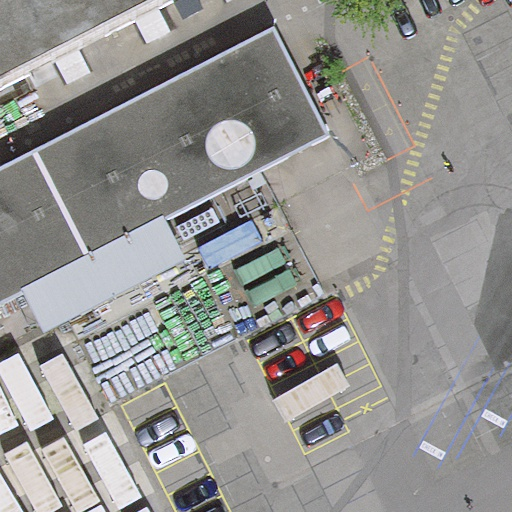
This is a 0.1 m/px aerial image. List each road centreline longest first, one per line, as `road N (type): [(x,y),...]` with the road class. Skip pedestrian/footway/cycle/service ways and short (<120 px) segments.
road 1 (unknown): [(484,511),(364,279),(351,235),(356,205),(372,186),(483,130)]
road 2 (unknown): [(295,511),(224,377)]
road 3 (unknown): [(440,0),(434,22),(445,56),(483,130)]
